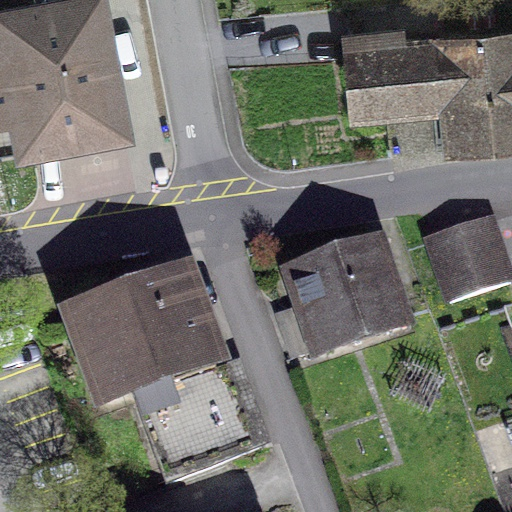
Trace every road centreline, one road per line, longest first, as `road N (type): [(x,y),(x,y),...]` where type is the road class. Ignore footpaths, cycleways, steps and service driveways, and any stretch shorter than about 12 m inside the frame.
road 1 (residential): [(311,511),(214,220)]
road 2 (residential): [(214,220),(511,179)]
road 3 (residential): [(214,220),(177,0)]
road 4 (residential): [(0,259),(214,220)]
